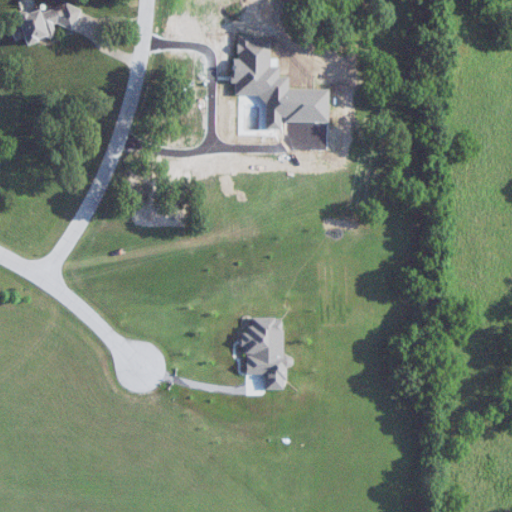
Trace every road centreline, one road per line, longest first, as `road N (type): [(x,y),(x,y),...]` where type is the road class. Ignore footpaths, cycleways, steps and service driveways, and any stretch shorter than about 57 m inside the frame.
road 1 (residential): [(40,273),(80,222),(127,115),(146,0)]
road 2 (residential): [(0,253),(40,273),(141,364)]
